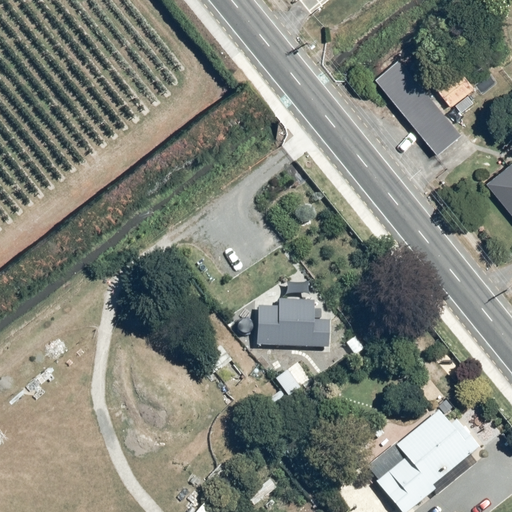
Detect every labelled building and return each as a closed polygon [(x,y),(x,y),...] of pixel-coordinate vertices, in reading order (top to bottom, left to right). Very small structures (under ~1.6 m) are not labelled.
[(393,58),(369,77),(434,157),(458,137),(393,58)] [(511,159),(483,182),(511,219),(511,159)] [(278,309),(258,308),(257,347),(328,349),(329,322),(313,322),(314,302),(278,301),(278,309)] [(312,377),(303,366),(292,374),(287,368),(274,379),(287,396),(312,377)] [(436,412),(368,468),(376,478),(372,482),(396,511),(406,511),(434,490),(429,484),(474,448),(452,421),(447,425),(436,412)]
